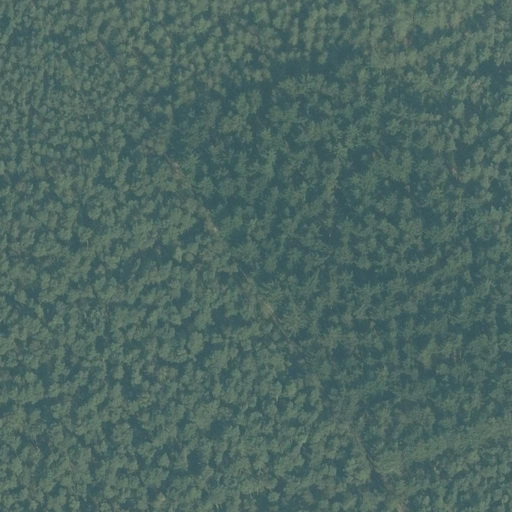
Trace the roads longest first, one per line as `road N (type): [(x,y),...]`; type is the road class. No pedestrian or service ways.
road 1 (track): [(57,0),(401,511)]
road 2 (track): [(511,440),(297,511)]
